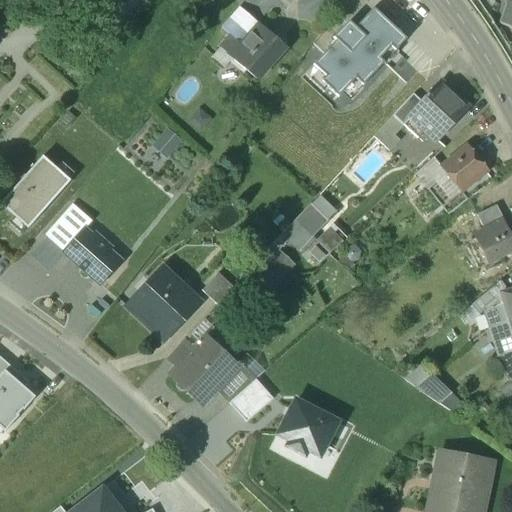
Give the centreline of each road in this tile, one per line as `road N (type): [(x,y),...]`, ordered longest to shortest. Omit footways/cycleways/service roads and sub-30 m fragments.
road 1 (tertiary): [(235,511),(173,445),(0,308)]
road 2 (secondary): [(445,0),(511,112)]
